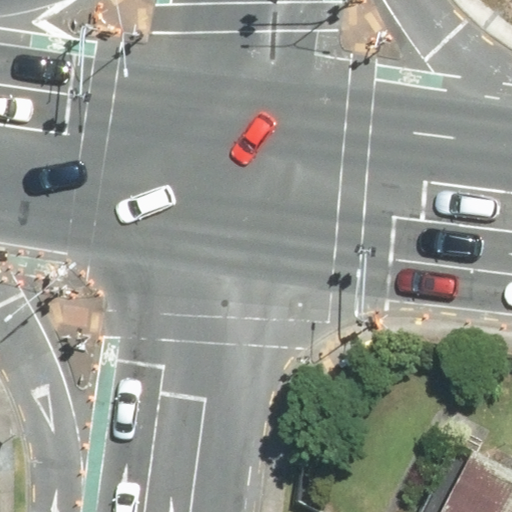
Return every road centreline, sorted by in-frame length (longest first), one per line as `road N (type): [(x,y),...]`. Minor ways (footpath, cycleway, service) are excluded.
road 1 (tertiary): [(236,169),(179,511)]
road 2 (primary): [(511,193),(236,169)]
road 3 (primary): [(236,169),(0,139)]
road 4 (primary): [(80,511),(0,318)]
road 5 (primary): [(403,0),(511,140)]
road 6 (secondary): [(236,169),(258,0)]
